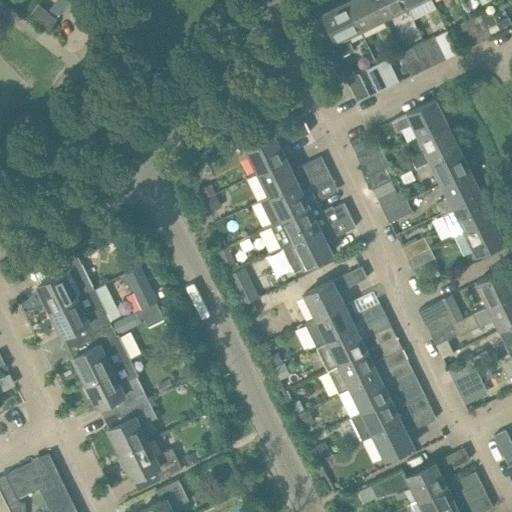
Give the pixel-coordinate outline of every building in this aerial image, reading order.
[(360,29),(346,0),(345,0),(322,12),(323,15),(316,19),(336,58),(354,49),(347,35),(360,29)] [(346,0),(360,29),(384,17),(376,0),(346,0)] [(403,0),(376,0),(384,17),(407,6),(403,0)] [(31,13),(49,27),(56,18),(38,4),(31,13)] [(481,13),(471,18),(482,40),(492,35),(481,13)] [(482,40),(471,18),(460,23),(471,46),(482,40)] [(424,41),(435,63),(459,52),(448,29),(446,29),(442,20),(432,25),(437,34),(424,41)] [(424,69),(435,63),(424,41),(413,46),(424,69)] [(377,64),(388,86),(399,81),(388,58),(377,64)] [(377,92),(388,86),(377,64),(366,69),(377,92)] [(369,95),(364,84),(352,90),(357,100),(369,95)] [(411,123),(418,136),(447,122),(436,99),(409,111),(393,119),(398,130),(411,123)] [(257,172),(286,158),(281,146),(309,132),(304,120),(246,148),(257,172)] [(459,146),(447,122),(418,136),(424,149),(410,156),(415,167),(459,146)] [(356,151),(363,148),(358,137),(351,141),(356,151)] [(356,153),(360,163),(383,152),(378,143),(356,153)] [(435,171),(441,183),(470,169),(459,146),(415,167),(421,179),(435,171)] [(372,187),(391,179),(384,166),(389,164),(383,152),(360,163),(372,187)] [(257,172),(269,195),(327,167),(321,155),(292,169),(286,158),(257,172)] [(327,167),(269,195),(260,200),(271,223),(269,224),(317,201),(311,190),(332,179),(327,167)] [(482,192),(470,169),(441,183),(447,196),(435,201),(441,212),(482,192)] [(407,200),(401,189),(397,191),(391,178),(391,179),(372,187),(384,211),(407,200)] [(212,183),(201,187),(204,197),(216,192),(212,183)] [(464,230),(493,216),(482,192),(441,212),(452,236),(464,230)] [(205,199),(211,211),(220,207),(215,195),(205,199)] [(407,200),(384,211),(389,222),(412,211),(407,200)] [(283,247),(350,214),(344,202),(322,212),(317,201),(269,224),(281,247),(283,247)] [(350,214),(283,247),(294,271),(333,252),(327,240),(355,226),(350,214)] [(493,216),(464,230),(476,254),(481,251),(495,244),(505,240),(493,216)] [(215,222),(221,233),(228,230),(223,218),(215,222)] [(407,257),(429,246),(424,236),(402,247),(407,257)] [(495,244),(481,251),(484,258),(499,251),(495,244)] [(435,257),(429,246),(407,257),(412,268),(435,257)] [(37,284),(50,310),(94,288),(76,252),(55,263),(60,273),(37,284)] [(304,294),(315,317),(344,303),(339,291),(367,277),(362,265),(304,294)] [(136,268),(124,273),(134,293),(146,288),(149,286),(139,266),(136,268)] [(476,281),(487,305),(511,293),(511,281),(505,267),(476,281)] [(229,274),(243,303),(256,296),(242,268),(229,274)] [(89,335),(111,324),(94,288),(50,310),(62,335),(84,324),(89,335)] [(430,332),(464,316),(452,293),(438,300),(419,310),(430,332)] [(511,293),(487,305),(464,317),(464,316),(430,332),(436,344),(459,333),(459,335),(482,324),(479,317),(491,312),(499,328),(511,322),(511,293)] [(244,304),(250,316),(257,313),(251,301),(244,304)] [(304,323),(315,347),(327,341),(385,312),(379,301),(350,315),(344,303),(315,317),(304,323)] [(136,312),(130,315),(111,324),(89,335),(94,345),(91,347),(73,356),(85,382),(112,368),(131,359),(118,333),(135,325),(141,322),(136,312)] [(326,370),(338,365),(367,350),(362,338),(390,324),(385,312),(327,341),(315,347),(326,370)] [(510,352),(511,350),(511,322),(499,328),(510,352)] [(349,388),(350,387),(407,359),(402,347),(373,361),(367,350),(338,365),(326,370),(337,393),(349,388)] [(282,362),(278,354),(270,357),(274,365),(282,362)] [(448,369),(454,380),(476,369),(471,358),(448,369)] [(131,359),(85,382),(97,407),(119,396),(124,407),(147,396),(136,375),(138,375),(131,359)] [(407,359),(350,387),(361,411),(389,397),(384,385),(413,371),(407,359)] [(288,374),(283,362),(275,366),(281,378),(288,374)] [(476,369),(454,380),(466,404),(488,393),(476,369)] [(170,378),(158,384),(160,389),(172,383),(170,378)] [(360,440),(372,434),(430,406),(425,394),(395,409),(389,397),(361,411),(349,417),(360,440)] [(108,428),(120,453),(147,440),(140,425),(157,416),(147,396),(124,407),(129,417),(108,428)] [(293,404),(297,412),(304,408),(301,401),(293,404)] [(436,418),(430,406),(372,434),(384,458),(413,444),(407,432),(436,418)] [(314,422),(308,409),(297,414),(303,427),(314,422)] [(511,442),(505,429),(493,435),(511,472),(511,442)] [(147,440),(120,453),(133,479),(155,468),(160,478),(182,468),(172,447),(155,455),(147,440)] [(315,451),(319,459),(330,454),(326,446),(315,451)] [(417,499),(447,485),(441,473),(469,459),(464,447),(406,475),(402,468),(370,484),(376,497),(411,487),(417,499)] [(183,455),(187,464),(198,458),(194,450),(183,455)] [(0,478),(0,490),(10,511),(25,511),(26,502),(19,502),(17,497),(39,487),(50,511),(64,511),(75,507),(49,453),(5,474),(5,475),(0,478)] [(139,510),(140,511),(173,511),(171,507),(188,499),(178,478),(157,489),(162,499),(139,510)] [(447,485),(417,499),(410,503),(414,511),(450,511),(487,494),(481,482),(452,496),(447,485)] [(0,511),(10,511),(0,490),(0,511)] [(487,494),(450,511),(480,511),(493,506),(487,494)]
